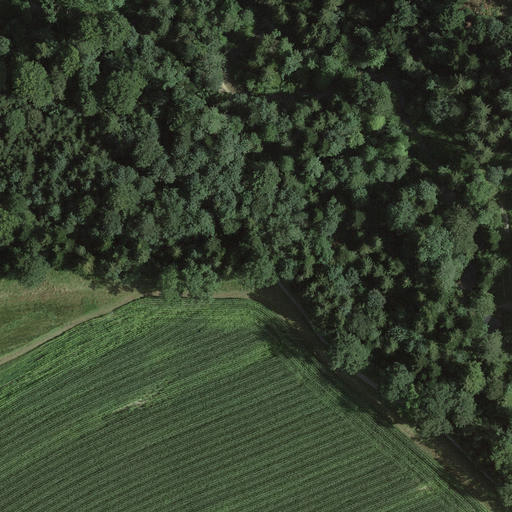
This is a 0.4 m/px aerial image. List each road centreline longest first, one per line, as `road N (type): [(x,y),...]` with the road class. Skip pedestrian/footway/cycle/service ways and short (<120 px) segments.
road 1 (track): [(0,210),(154,191),(211,208),(268,257),(337,350),(511,496)]
road 2 (track): [(511,265),(499,192),(394,53),(371,0)]
road 3 (track): [(511,432),(487,393),(480,359),(494,323),(511,308)]
